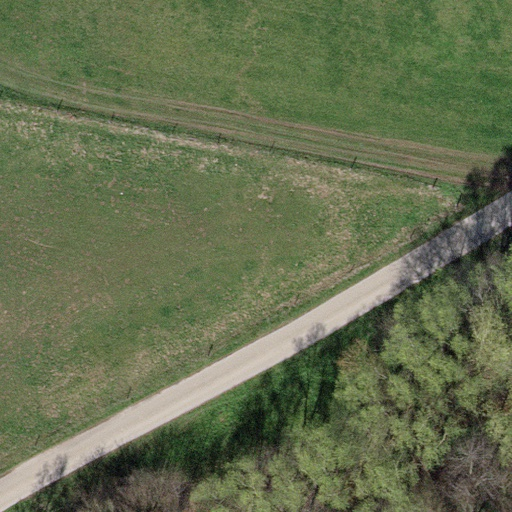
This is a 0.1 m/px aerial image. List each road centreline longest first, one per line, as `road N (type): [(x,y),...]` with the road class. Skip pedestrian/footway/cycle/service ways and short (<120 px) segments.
road 1 (track): [(511,204),(0,495)]
road 2 (track): [(0,91),(18,105),(511,190)]
